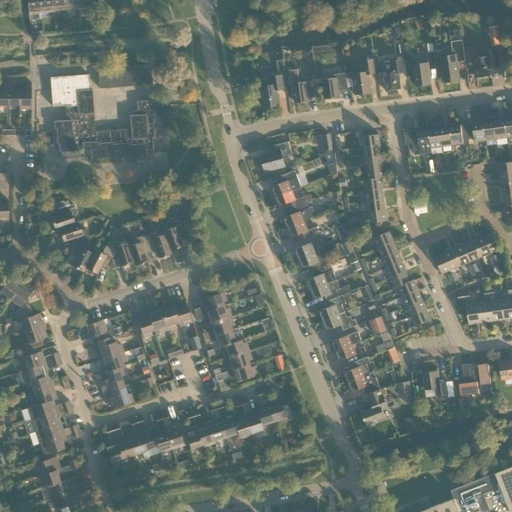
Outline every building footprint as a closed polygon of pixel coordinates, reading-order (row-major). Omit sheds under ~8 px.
[(41,12),(39,0),(27,0),(29,14),(41,12)] [(39,0),(41,12),(53,11),(51,0),(39,0)] [(51,0),(53,11),(65,10),(64,0),(51,0)] [(64,0),(65,10),(77,8),(76,0),(64,0)] [(76,0),(77,8),(89,7),(88,0),(76,0)] [(425,27),(423,19),(416,21),(418,29),(425,27)] [(502,44),(499,25),(489,27),(492,45),(502,44)] [(401,36),(399,28),(392,30),(394,38),(401,36)] [(465,60),(462,39),(451,41),(453,54),(441,56),(445,82),(459,80),(457,62),(465,60)] [(403,43),(400,44),(395,45),(397,54),(405,53),(403,43)] [(499,67),(496,50),(484,51),(484,56),(474,58),(476,77),(490,75),(489,68),(499,67)] [(436,66),(434,51),(426,52),(427,62),(413,64),(416,86),(431,84),(429,67),(436,66)] [(404,73),(404,71),(402,57),(392,58),(392,62),(382,63),(383,66),(375,67),(376,72),(383,71),(386,90),(401,88),(399,74),(404,73)] [(376,72),(375,67),(374,58),(362,60),(364,72),(353,73),(356,94),(372,92),(369,73),(376,72)] [(101,66),(102,86),(155,84),(154,64),(101,66)] [(348,87),(346,72),(333,74),(334,77),(323,79),(326,98),(339,96),(338,88),(348,87)] [(133,128),(96,128),(96,74),(54,74),(55,105),(68,105),(69,119),(60,119),(60,151),(85,151),(85,158),(149,157),(149,151),(172,150),(172,103),(164,103),(164,99),(139,99),(139,111),(133,111),(133,128)] [(284,88),(283,74),(270,76),(272,85),(262,86),(265,107),(279,105),(277,89),(284,88)] [(315,97),(313,80),(293,83),(295,102),(309,101),(308,97),(315,97)] [(0,104),(8,105),(8,82),(3,82),(3,88),(0,87),(0,104)] [(19,105),(19,88),(13,88),(14,82),(8,82),(8,105),(19,105)] [(19,105),(19,109),(31,109),(31,82),(25,82),(25,88),(19,88),(19,105)] [(498,107),(492,108),(496,139),(507,137),(505,119),(500,120),(498,107)] [(483,122),(486,140),(496,139),(492,108),(486,109),(488,122),(483,122)] [(429,130),(431,148),(442,146),(437,115),(431,116),(433,129),(429,130)] [(444,115),(437,115),(442,146),(452,145),(450,127),(445,128),(444,115)] [(475,142),(486,140),(483,122),(473,124),(473,122),(467,123),(468,136),(474,135),(475,142)] [(470,146),(468,136),(467,123),(460,124),(461,125),(450,127),(452,145),(463,143),(464,146),(470,146)] [(420,149),(431,148),(429,130),(418,131),(418,130),(412,131),(413,143),(419,143),(420,149)] [(363,147),(380,144),(379,133),(362,136),(363,147)] [(326,151),(326,152),(319,153),(319,158),(333,154),(330,134),(319,135),(321,151),(326,151)] [(291,153),(288,141),(277,144),(279,151),(262,156),(266,171),(285,165),(282,155),(291,153)] [(419,143),(413,143),(415,154),(431,152),(431,148),(420,149),(419,143)] [(363,147),(365,157),(382,155),(380,144),(363,147)] [(365,157),(366,168),(383,165),(382,155),(365,157)] [(499,174),(511,171),(511,161),(498,163),(499,174)] [(385,177),(383,165),(366,168),(368,178),(368,179),(381,177),(385,177)] [(271,186),(275,196),(292,189),(292,190),(301,186),(295,170),(283,174),(285,181),(271,186)] [(511,171),(499,174),(501,184),(511,182),(511,171)] [(365,190),(382,188),(381,177),(368,179),(368,178),(364,179),(365,190)] [(502,194),(511,193),(511,182),(501,184),(502,194)] [(367,201),(384,198),(382,188),(365,190),(367,201)] [(296,199),(292,190),(292,189),(275,196),(279,206),(293,200),(295,206),(307,201),(313,199),(310,193),(296,199)] [(0,220),(8,221),(8,200),(1,200),(1,194),(0,193),(0,220)] [(511,203),(511,193),(502,194),(504,205),(511,203)] [(367,201),(368,212),(385,209),(384,198),(367,201)] [(55,230),(59,228),(74,223),(72,215),(77,213),(73,203),(69,204),(68,200),(64,201),(63,200),(55,203),(59,214),(51,217),(55,230)] [(190,212),(195,210),(191,201),(186,203),(190,212)] [(307,201),(295,206),(297,212),(283,217),(287,227),(304,220),(316,216),(312,206),(309,207),(307,201)] [(385,209),(368,212),(370,223),(387,220),(385,209)] [(165,234),(170,249),(182,245),(179,237),(185,235),(180,219),(170,222),(171,227),(163,230),(165,234)] [(304,220),(287,227),(291,237),(303,232),(305,238),(319,232),(317,227),(308,230),(304,220)] [(73,237),(75,243),(87,239),(89,239),(86,228),(81,230),(78,222),(74,223),(59,228),(63,241),(73,237)] [(150,231),(147,222),(141,224),(144,232),(150,231)] [(128,246),(133,261),(134,265),(147,261),(144,253),(150,251),(145,234),(143,230),(140,232),(141,236),(134,238),(136,243),(128,246)] [(155,231),(145,234),(150,251),(156,249),(158,257),(171,253),(170,249),(165,234),(156,236),(155,231)] [(373,238),(378,248),(394,241),(389,231),(373,238)] [(483,236),(490,253),(500,249),(493,232),(483,236)] [(480,257),(490,253),(483,236),(473,240),(480,257)] [(88,242),(87,239),(75,243),(70,254),(75,257),(71,265),(83,271),(85,267),(92,252),(85,249),(88,242)] [(108,245),(112,257),(118,255),(121,265),(133,261),(128,246),(127,242),(119,244),(117,239),(107,243),(107,245),(108,245)] [(471,261),(480,257),(473,240),(464,244),(471,261)] [(355,252),(350,241),(341,244),(346,255),(355,252)] [(378,248),(382,258),(398,251),(394,241),(378,248)] [(294,249),(298,258),(315,252),(313,248),(311,242),(294,249)] [(461,265),(471,261),(464,244),(454,249),(461,265)] [(112,257),(108,245),(107,245),(105,245),(102,253),(94,249),(92,252),(85,267),(97,273),(101,265),(106,268),(112,257)] [(444,253),(451,269),(461,265),(454,249),(444,253)] [(402,261),(398,251),(382,258),(386,268),(402,261)] [(315,252),(298,258),(302,268),(319,262),(315,252)] [(442,273),(451,269),(444,253),(435,257),(442,273)] [(361,269),(358,261),(351,264),(354,272),(361,269)] [(406,271),(402,261),(386,268),(390,278),(406,271)] [(310,289),(336,279),(333,269),(306,280),(310,289)] [(410,281),(410,280),(406,271),(390,278),(394,288),(398,286),(410,281)] [(0,291),(9,299),(21,282),(11,275),(6,282),(0,281),(0,291)] [(336,279),(310,289),(314,299),(336,290),(338,296),(352,291),(349,285),(340,289),(336,279)] [(414,279),(410,280),(410,281),(398,286),(402,296),(418,290),(414,279)] [(16,321),(20,319),(33,315),(27,296),(32,290),(21,282),(9,299),(19,306),(14,313),(16,321)] [(256,293),(253,283),(245,286),(248,296),(256,293)] [(374,300),(368,285),(362,288),(368,302),(374,300)] [(407,307),(423,300),(418,290),(402,296),(407,307)] [(194,309),(196,314),(223,305),(222,302),(226,300),(223,291),(203,298),(205,305),(194,309)] [(469,291),(464,292),(457,293),(458,300),(470,298),(469,291)] [(322,320),(345,311),(341,304),(346,302),(343,294),(330,299),(333,305),(319,310),(322,320)] [(511,297),(502,299),(505,319),(511,317),(511,297)] [(171,300),(178,322),(181,321),(183,324),(192,321),(185,301),(178,304),(176,298),(171,300)] [(505,319),(502,299),(490,300),(493,321),(505,319)] [(175,323),(178,322),(171,300),(166,301),(168,307),(161,309),(167,329),(176,326),(175,323)] [(427,310),(423,300),(407,307),(411,317),(427,310)] [(481,322),(493,321),(490,300),(478,302),(481,322)] [(368,304),(370,310),(376,308),(373,302),(368,304)] [(481,322),(478,302),(466,304),(469,324),(481,322)] [(224,308),(223,305),(196,314),(197,319),(209,315),(211,322),(231,316),(228,307),(224,308)] [(152,306),(147,308),(154,329),(157,328),(159,332),(167,329),(161,309),(154,312),(152,306)] [(151,331),(154,329),(147,308),(142,309),(143,315),(136,317),(143,337),(152,334),(151,331)] [(427,310),(411,317),(415,326),(431,319),(427,310)] [(345,311),(322,320),(326,330),(341,324),(343,330),(357,324),(355,318),(352,320),(350,315),(347,317),(345,311)] [(20,319),(24,331),(43,325),(39,313),(33,315),(20,319)] [(234,325),(231,316),(211,322),(213,329),(202,333),(203,338),(231,329),(230,326),(234,325)] [(271,316),(264,319),(268,331),(275,328),(271,316)] [(386,330),(381,316),(369,321),(375,335),(386,330)] [(92,342),(108,337),(114,335),(112,329),(106,331),(102,319),(82,326),(85,333),(79,335),(81,340),(90,337),(92,342)] [(47,337),(43,325),(24,331),(28,342),(24,344),(26,350),(42,344),(40,339),(47,337)] [(400,333),(397,327),(390,329),(393,336),(400,333)] [(232,332),(231,329),(203,338),(205,343),(217,340),(219,346),(239,340),(236,331),(232,332)] [(335,351),(362,341),(358,331),(332,341),(335,351)] [(391,340),(387,331),(381,334),(384,343),(391,340)] [(103,358),(123,352),(120,343),(117,344),(116,341),(110,342),(108,337),(92,342),(95,353),(101,351),(103,358)] [(226,350),(229,357),(249,350),(246,341),(242,343),(241,339),(239,340),(219,346),(221,352),(226,350)] [(362,341),(335,351),(339,360),(356,354),(353,345),(362,341)] [(169,358),(176,356),(174,351),(172,347),(166,349),(169,358)] [(400,360),(395,347),(386,350),(392,363),(400,360)] [(21,370),(26,369),(60,358),(58,351),(43,356),(41,350),(17,358),(21,370)] [(225,365),(227,371),(249,363),(248,360),(251,359),(249,350),(229,357),(231,364),(225,365)] [(122,366),(124,365),(122,362),(126,360),(123,352),(103,358),(105,365),(100,367),(102,372),(122,366)] [(149,356),(150,359),(152,364),(159,362),(156,353),(149,356)] [(286,368),(281,354),(274,357),(278,371),(286,368)] [(364,375),(365,376),(370,374),(366,363),(370,362),(368,356),(353,362),(355,368),(344,372),(347,382),(364,375)] [(62,364),(60,358),(26,369),(30,380),(49,374),(47,369),(62,364)] [(511,359),(500,361),(502,379),(511,377),(511,359)] [(220,373),(222,377),(228,375),(229,376),(234,374),(236,381),(256,374),(254,366),(250,367),(249,363),(227,371),(220,373)] [(475,367),(474,365),(469,366),(469,364),(462,365),(464,383),(459,384),(461,395),(467,395),(467,397),(473,396),(472,394),(478,393),(477,382),(480,381),(481,385),(490,383),(488,363),(478,364),(478,366),(475,367)] [(104,391),(124,385),(121,376),(124,374),(122,366),(102,372),(104,379),(98,381),(100,386),(102,385),(104,391)] [(439,382),(437,370),(423,372),(425,389),(435,388),(437,395),(448,394),(446,381),(439,382)] [(53,386),(62,383),(68,381),(66,375),(51,380),(49,374),(30,380),(34,392),(53,386)] [(364,375),(347,382),(351,391),(366,386),(368,393),(380,388),(376,377),(366,380),(365,376),(364,375)] [(153,386),(150,377),(143,379),(146,389),(153,386)] [(401,382),(404,398),(412,396),(410,381),(401,382)] [(127,394),(124,385),(104,391),(106,397),(104,397),(105,403),(111,401),(113,408),(133,402),(130,393),(127,394)] [(262,387),(273,421),(285,417),(281,406),(279,398),(271,401),(268,391),(270,390),(268,385),(262,387)] [(57,398),(53,386),(34,392),(38,404),(53,399),(57,398)] [(261,425),(273,421),(262,387),(256,389),(257,394),(258,394),(261,404),(254,406),(256,410),(261,425)] [(388,394),(385,387),(362,396),(364,402),(370,400),(373,407),(361,412),(366,425),(385,417),(382,410),(388,407),(383,396),(388,394)] [(251,433),(251,435),(253,439),(265,436),(261,425),(256,410),(250,412),(247,402),(246,397),(240,399),(241,404),(244,414),(251,433)] [(54,405),(53,399),(38,404),(32,406),(27,407),(31,420),(36,418),(71,406),(69,400),(64,402),(54,405)] [(221,401),(215,403),(219,417),(226,437),(237,433),(233,418),(233,417),(232,413),(226,415),(221,401)] [(214,440),(226,437),(219,417),(215,403),(209,405),(210,410),(213,419),(208,421),(214,440)] [(31,420),(35,431),(40,430),(42,429),(61,423),(59,417),(68,414),(73,412),(71,406),(36,418),(31,420)] [(193,416),(196,425),(202,444),(203,446),(215,442),(214,440),(208,421),(202,423),(199,414),(197,408),(191,410),(193,416)] [(166,411),(160,413),(172,449),(184,445),(177,423),(171,425),(168,416),(166,411)] [(153,431),(158,447),(158,446),(160,452),(172,449),(160,413),(154,415),(156,420),(158,427),(160,426),(161,429),(153,431)] [(146,450),(158,447),(153,431),(152,427),(146,429),(143,420),(141,414),(135,416),(146,450)] [(251,435),(251,433),(244,414),(233,417),(233,418),(237,433),(239,439),(251,435)] [(134,433),(128,435),(134,454),(146,450),(135,416),(129,418),(131,424),(134,433)] [(118,422),(111,424),(113,429),(116,439),(123,458),(134,454),(128,435),(122,437),(119,427),(118,422)] [(39,443),(43,441),(46,440),(46,441),(79,429),(77,423),(72,425),(62,428),(61,423),(42,429),(40,430),(35,431),(39,443)] [(116,439),(113,429),(111,424),(105,426),(110,441),(104,443),(111,462),(123,458),(116,439)] [(196,425),(184,429),(190,448),(202,444),(196,425)] [(46,440),(43,441),(47,453),(68,446),(66,440),(76,437),(81,436),(79,429),(46,441),(46,440)] [(37,462),(41,474),(60,468),(56,456),(37,462)] [(41,474),(39,475),(43,487),(48,485),(64,480),(63,479),(61,472),(71,469),(79,466),(78,462),(70,465),(70,464),(60,468),(41,474)] [(511,511),(511,465),(496,472),(495,472),(451,490),(454,498),(417,511),(502,511),(509,509),(510,511),(511,511)] [(48,485),(52,496),(73,490),(83,487),(83,486),(91,484),(90,479),(81,482),(72,486),(69,478),(63,479),(64,480),(48,485)] [(83,487),(73,490),(52,496),(56,509),(67,505),(69,511),(81,507),(79,501),(77,501),(75,495),(85,492),(84,491),(92,488),(91,484),(83,486),(83,487)] [(15,492),(12,485),(2,488),(4,495),(15,492)] [(15,499),(5,502),(8,509),(17,506),(15,499)]
